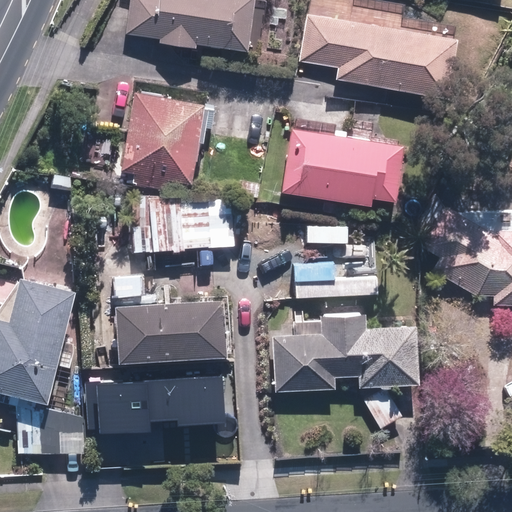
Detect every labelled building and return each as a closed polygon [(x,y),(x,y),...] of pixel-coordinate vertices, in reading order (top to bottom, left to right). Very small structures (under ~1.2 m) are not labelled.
[(243,52),(249,0),(127,0),(123,36),(156,40),(155,46),(193,51),(194,45),(243,52)] [(386,5),(363,2),(361,23),(384,26),(386,5)] [(441,100),(452,39),(303,13),(295,62),(335,69),(333,81),(441,100)] [(511,142),(511,103),(483,91),(462,138),(506,157),(511,142)] [(131,93),(117,175),(132,177),(130,187),(162,192),(164,182),(188,186),(201,105),(131,93)] [(398,146),(286,130),(277,194),(365,207),(366,200),(389,204),(398,146)] [(488,182),(454,184),(455,200),(489,198),(488,182)] [(127,203),(130,254),(230,248),(227,197),(127,203)] [(489,308),(511,307),(511,210),(451,211),(429,199),(414,227),(425,232),(416,248),(437,258),(429,273),(474,297),(489,297),(489,308)] [(0,394),(43,406),(72,293),(15,278),(4,321),(0,319),(0,394)] [(218,300),(109,307),(113,366),(222,358),(218,300)] [(269,336),(271,393),(331,390),(330,379),(353,378),(354,389),(415,386),(412,326),(361,328),(361,313),(316,315),(317,322),(292,324),(292,335),(269,336)] [(218,372),(132,376),(134,418),(175,416),(175,422),(220,420),(218,372)] [(379,389),(360,400),(378,430),(397,419),(379,389)] [(71,465),(71,454),(81,454),(82,408),(15,407),(14,453),(60,454),(60,464),(71,465)]
